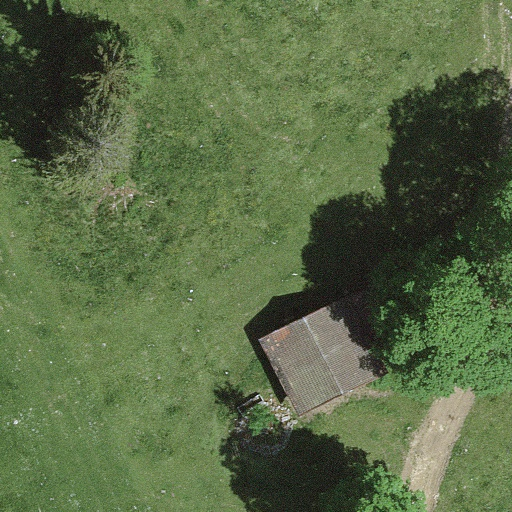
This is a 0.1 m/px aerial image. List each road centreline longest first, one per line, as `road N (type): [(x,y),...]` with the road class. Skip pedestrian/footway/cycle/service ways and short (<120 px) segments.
road 1 (track): [(0,247),(70,423),(219,511)]
road 2 (track): [(415,511),(511,222)]
